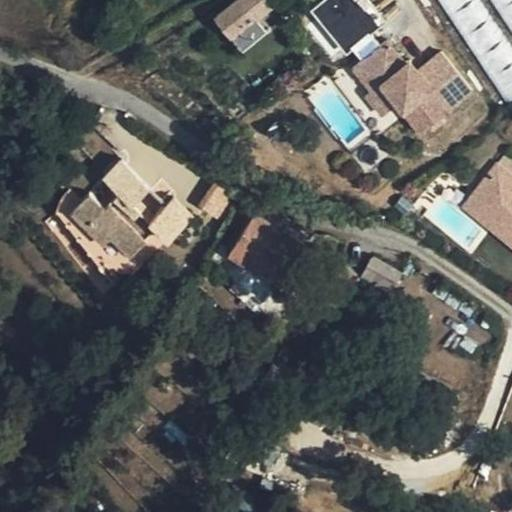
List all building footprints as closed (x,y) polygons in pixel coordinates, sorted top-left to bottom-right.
[(275,3),(272,0),(234,0),(217,14),(243,48),(267,28),(258,17),(275,3)] [(342,51),(381,23),(364,0),(324,0),(311,10),(342,51)] [(511,0),(438,0),(502,103),(511,96),(511,0)] [(391,31),(357,56),(374,81),(384,74),(398,94),(421,125),(475,86),(446,45),(421,62),(417,65),(410,56),(391,31)] [(413,53),(410,56),(417,65),(421,62),(413,53)] [(398,94),(384,74),(374,81),(370,83),(384,104),(398,94)] [(511,157),(506,153),(497,165),(511,176),(511,174),(511,157)] [(131,201),(138,195),(149,183),(121,156),(106,172),(103,174),(118,189),(103,204),(90,190),(80,199),(69,189),(63,196),(57,210),(108,276),(112,271),(132,272),(139,264),(129,253),(146,238),(146,234),(155,225),(149,219),(131,201)] [(511,176),(497,165),(474,193),(498,212),(495,215),(508,226),(511,222),(511,176)] [(197,208),(216,220),(231,197),(212,185),(197,208)] [(155,212),(149,219),(155,225),(168,238),(194,212),(174,193),(155,212)] [(511,242),(511,222),(508,226),(495,215),(498,212),(474,193),(464,205),(511,242)] [(155,212),(138,195),(131,201),(149,219),(155,212)] [(281,284),(288,273),(306,245),(255,213),(230,250),(281,284)] [(313,249),(306,245),(288,273),(296,278),(313,249)] [(389,288),(400,269),(372,253),(362,272),(389,288)]
